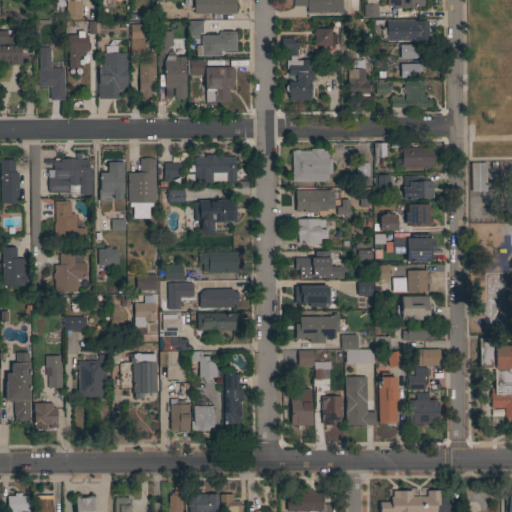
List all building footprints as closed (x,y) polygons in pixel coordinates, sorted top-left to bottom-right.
[(54,0),(62,0),(62,1),(63,1),(63,12),(56,12),(56,6),(54,6),(54,0)] [(78,0),(78,1),(81,1),(80,19),(65,19),(65,0),(78,0)] [(234,0),(234,14),(192,14),(192,0),(234,0)] [(341,0),(341,13),(305,13),(305,9),(304,9),(304,6),(292,6),(291,0),(341,0)] [(423,0),(423,6),(410,6),(410,9),(393,9),(393,8),(389,8),(389,7),(385,7),(385,0),(423,0)] [(376,4),(376,17),(362,17),(362,4),(376,4)] [(385,21),(413,21),(427,20),(427,41),(385,41),(385,21)] [(157,33),(156,33),(156,21),(164,21),(164,32),(171,32),(170,46),(157,46),(157,33)] [(185,22),(186,34),(175,35),(174,23),(185,22)] [(201,22),(201,35),(188,35),(188,22),(201,22)] [(147,25),(147,23),(154,23),(154,31),(149,31),(149,40),(129,40),(129,25),(147,25)] [(329,29),(329,34),(335,34),(335,45),(330,45),(330,46),(313,46),(313,36),(311,36),(311,32),(313,32),(313,29),(329,29)] [(0,31),(6,31),(6,37),(13,37),(13,45),(26,45),(26,59),(21,59),(21,65),(0,65),(0,31)] [(67,36),(76,35),(76,32),(83,32),(83,53),(77,54),(77,68),(67,69),(67,36)] [(219,36),(219,32),(235,32),(235,51),(219,51),(219,57),(195,57),(195,47),(200,47),(200,36),(219,36)] [(287,96),(286,96),(286,93),(284,90),(284,84),(286,84),(286,82),(295,82),(295,80),(294,80),(294,76),(286,76),(287,70),(285,70),(285,61),(288,61),(288,50),(280,50),(280,38),(291,39),(291,43),(297,43),(297,50),(295,50),(295,61),(300,61),(300,60),(309,60),(309,83),(311,83),(311,89),(308,89),(308,101),(287,100),(287,96)] [(398,45),(416,45),(416,59),(398,59),(398,45)] [(125,54),(126,90),(115,90),(115,99),(97,99),(97,66),(102,66),(102,54),(104,54),(104,46),(116,46),(116,54),(125,54)] [(374,69),(374,57),(385,57),(385,68),(374,69)] [(163,80),(163,61),(172,61),(172,59),(173,59),(173,58),(184,58),(183,80),(163,80)] [(346,69),(348,69),(347,61),(363,60),(363,69),(364,69),(364,80),(367,80),(367,95),(346,95),(346,69)] [(228,89),(228,100),(226,100),(226,102),(215,102),(215,103),(204,103),(204,89),(202,89),(202,76),(186,76),(186,61),(205,61),(205,68),(232,68),(232,89),(228,89)] [(137,64),(154,64),(154,77),(151,77),(151,93),(149,93),(149,97),(140,97),(140,93),(137,93),(137,64)] [(420,64),(420,72),(416,72),(416,78),(399,78),(399,64),(420,64)] [(63,69),(63,101),(48,101),(48,90),(47,90),(47,87),(36,87),(36,69),(63,69)] [(389,97),(401,97),(401,100),(404,100),(404,90),(401,90),(401,82),(421,82),(421,96),(424,96),(424,100),(429,100),(429,108),(389,108),(389,97)] [(384,84),(373,83),(371,96),(383,97),(384,84)] [(383,143),(384,157),(372,157),(372,143),(383,143)] [(400,148),(431,148),(431,168),(400,168),(400,148)] [(290,151),(293,151),(293,150),(298,150),(298,151),(309,151),(309,149),(322,149),(322,151),(326,151),(326,159),(330,159),(330,174),(326,174),(326,182),(291,182),(290,151)] [(204,158),(204,155),(213,155),(213,158),(214,158),(216,157),(221,157),(222,158),(234,158),(234,183),(220,183),(220,174),(211,174),(211,183),(193,183),(193,182),(191,181),(191,176),(193,174),(193,158),(204,158)] [(154,203),(152,203),(152,207),(148,207),(148,219),(132,219),(132,207),(128,207),(128,203),(126,203),(126,173),(138,173),(138,159),(154,159),(154,203)] [(0,160),(14,160),(14,173),(17,173),(17,204),(0,204),(0,160)] [(88,160),(88,170),(90,170),(90,195),(77,195),(77,186),(67,186),(67,193),(47,193),(47,178),(54,178),(54,172),(52,172),(52,162),(59,162),(59,160),(88,160)] [(122,194),(120,194),(120,201),(112,201),(112,195),(110,195),(110,203),(97,203),(97,190),(98,190),(98,173),(106,173),(106,162),(122,162),(122,194)] [(179,163),(179,177),(170,177),(170,181),(165,181),(165,188),(158,188),(158,181),(162,181),(162,163),(179,163)] [(367,177),(354,177),(355,163),(367,163),(367,177)] [(484,164),(468,164),(469,193),(484,193),(484,164)] [(388,175),(388,187),(374,187),(374,175),(388,175)] [(425,176),(425,181),(431,181),(431,199),(411,199),(411,200),(400,200),(400,188),(402,188),(402,176),(425,176)] [(166,190),(183,190),(183,203),(166,203),(166,190)] [(332,191),(332,202),(325,202),(325,211),(316,211),(316,214),(306,214),(306,212),(294,212),(294,191),(332,191)] [(234,200),(235,220),(231,220),(231,222),(213,222),(213,235),(198,235),(197,221),(192,221),(192,203),(197,203),(197,201),(234,200)] [(348,218),(343,218),(343,215),(335,216),(335,208),(340,208),(340,200),(347,200),(347,208),(348,208),(348,218)] [(69,202),(70,214),(74,214),(74,228),(84,228),(84,244),(54,244),(53,202),(69,202)] [(429,205),(429,226),(406,226),(406,223),(403,223),(403,213),(406,213),(406,205),(429,205)] [(395,232),(378,232),(378,216),(380,216),(380,215),(384,215),(384,214),(389,214),(389,215),(393,215),(393,216),(395,216),(395,232)] [(317,219),(317,220),(323,220),(323,228),(318,228),(318,230),(325,230),(325,239),(318,239),(318,244),(296,244),(296,235),(294,235),(294,227),(295,227),(295,219),(317,219)] [(124,220),(124,231),(109,231),(109,220),(124,220)] [(410,238),(410,234),(428,235),(428,238),(432,238),(432,252),(428,252),(428,263),(404,262),(404,255),(391,254),(391,253),(384,253),(384,243),(391,243),(391,238),(410,238)] [(0,248),(15,248),(15,259),(23,259),(23,273),(27,273),(27,286),(0,286),(0,248)] [(104,249),(104,248),(110,248),(109,249),(117,250),(117,267),(96,266),(96,249),(104,249)] [(310,250),(325,250),(325,263),(327,263),(327,266),(349,266),(349,276),(297,277),(297,270),(293,270),(293,258),(310,258),(310,256),(310,250)] [(207,272),(201,272),(201,264),(197,264),(197,253),(236,253),(236,273),(207,274),(207,272)] [(53,280),(52,280),(52,274),(53,274),(53,265),(58,265),(58,254),(73,254),(73,263),(84,263),(84,279),(74,279),(74,293),(53,293),(53,280)] [(388,283),(373,283),(373,266),(387,265),(388,283)] [(162,266),(181,266),(181,281),(162,281),(162,266)] [(425,271),(425,275),(428,275),(428,283),(425,284),(425,292),(405,292),(405,271),(425,271)] [(154,290),(146,290),(146,294),(135,294),(135,275),(154,275),(154,290)] [(403,278),(404,292),(391,292),(390,279),(403,278)] [(167,283),(191,283),(191,298),(167,298),(167,283)] [(353,297),(369,297),(368,283),(353,283),(353,297)] [(319,286),(319,288),(328,288),(328,303),(318,303),(318,304),(297,304),(297,303),(293,303),(293,288),(297,288),(297,286),(319,286)] [(232,289),(232,292),(237,292),(237,305),(232,305),(232,308),(197,309),(197,294),(203,290),(232,289)] [(366,296),(366,310),(351,310),(351,296),(366,296)] [(429,297),(429,308),(426,308),(426,320),(399,321),(399,297),(429,297)] [(132,304),(153,304),(153,322),(144,322),(144,328),(132,328),(132,304)] [(161,337),(157,337),(157,313),(178,313),(179,330),(178,330),(178,331),(176,331),(176,338),(179,338),(179,340),(186,340),(186,351),(161,351),(161,337)] [(195,314),(237,314),(237,331),(195,331),(195,314)] [(293,325),(298,325),(298,317),(331,317),(331,314),(337,314),(337,333),(333,333),(333,339),(323,339),(323,343),(308,343),(308,339),(294,339),(293,325)] [(62,317),(85,317),(85,331),(62,331),(62,317)] [(400,331),(405,331),(405,325),(429,325),(429,342),(424,342),(424,341),(400,341),(400,331)] [(355,335),(356,349),(339,350),(339,335),(355,335)] [(388,337),(388,350),(374,350),(374,337),(388,337)] [(511,424),(510,424),(506,423),(505,421),(504,418),(503,418),(503,408),(489,409),(489,388),(493,388),(493,369),(478,369),(477,339),(492,339),(492,346),(511,345),(511,424)] [(344,351),(372,350),(372,364),(344,364),(344,351)] [(438,366),(413,366),(413,350),(438,350),(438,366)] [(311,351),(311,366),(295,366),(296,351),(311,351)] [(400,351),(403,365),(387,368),(385,353),(400,351)] [(176,352),(176,357),(180,357),(180,372),(183,372),(183,380),(165,380),(165,367),(158,367),(158,352),(176,352)] [(189,362),(188,352),(200,352),(201,357),(208,357),(209,362),(215,361),(215,378),(210,378),(210,381),(201,381),(201,378),(197,378),(197,362),(189,362)] [(5,383),(5,374),(10,374),(10,364),(15,364),(15,353),(28,353),(29,423),(13,423),(13,415),(12,415),(12,401),(4,401),(4,383),(5,383)] [(131,364),(129,364),(129,354),(138,354),(154,354),(154,363),(155,363),(155,393),(140,393),(140,396),(134,396),(134,393),(131,393),(131,364)] [(97,361),(97,355),(104,355),(105,397),(76,397),(76,361),(97,361)] [(59,356),(59,366),(60,366),(61,388),(47,388),(47,377),(44,377),(44,368),(44,356),(59,356)] [(329,362),(329,369),(322,370),(322,380),(313,380),(313,370),(312,370),(312,362),(329,362)] [(406,376),(414,377),(414,368),(426,368),(426,377),(423,377),(422,390),(406,390),(406,376)] [(231,411),(240,421),(232,429),(222,429),(221,371),(232,371),(232,375),(235,375),(235,389),(240,389),(241,400),(231,411)] [(394,392),(396,392),(396,400),(394,400),(395,421),(393,421),(393,424),(381,424),(381,422),(377,422),(376,378),(380,378),(380,374),(390,374),(390,377),(394,377),(394,392)] [(354,382),(354,379),(364,379),(364,382),(370,382),(371,422),(364,422),(364,425),(344,426),(343,382),(354,382)] [(289,393),(309,393),(310,426),(289,426),(289,393)] [(407,401),(414,401),(414,394),(427,394),(427,401),(435,401),(435,409),(437,410),(437,415),(435,416),(435,424),(407,424),(407,401)] [(320,421),(320,409),(322,409),(322,405),(320,405),(320,397),(340,397),(340,425),(320,425),(320,421)] [(175,399),(175,401),(183,401),(183,405),(188,405),(188,431),(168,431),(168,399),(175,399)] [(52,403),(52,408),(55,408),(55,424),(56,424),(56,428),(48,428),(48,425),(45,425),(45,429),(32,429),(32,404),(52,403)] [(189,422),(191,422),(191,407),(211,407),(211,428),(207,428),(207,431),(189,431),(189,422)] [(285,511),(285,503),(297,503),(297,494),(305,494),(305,490),(312,490),(312,494),(321,494),(321,511),(319,511),(315,511),(285,511)] [(373,511),(373,500),(389,499),(389,497),(391,497),(391,491),(408,491),(408,497),(426,497),(426,491),(438,491),(438,506),(437,506),(437,509),(434,509),(434,511),(373,511)] [(6,511),(6,496),(14,496),(14,494),(20,494),(20,496),(27,496),(27,511),(6,511)] [(167,511),(167,494),(180,494),(180,511),(167,511)] [(187,511),(187,494),(216,494),(216,511),(187,511)] [(231,495),(231,501),(239,501),(239,511),(219,511),(219,495),(231,495)] [(52,511),(35,511),(35,496),(52,496),(52,511)] [(503,511),(511,511),(511,496),(504,497),(503,511)] [(74,511),(74,497),(93,497),(93,511),(74,511)] [(128,498),(128,506),(129,506),(129,511),(113,511),(113,498),(128,498)]
